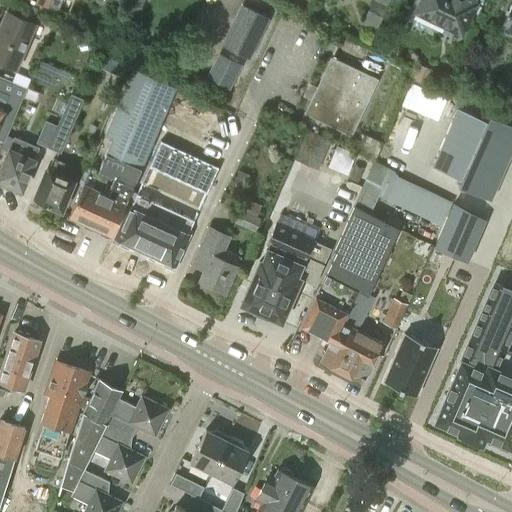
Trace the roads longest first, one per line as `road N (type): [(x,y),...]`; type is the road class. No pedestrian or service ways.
road 1 (primary): [(493,511),(211,362)]
road 2 (primary): [(211,362),(0,243)]
road 3 (residential): [(139,511),(211,362)]
